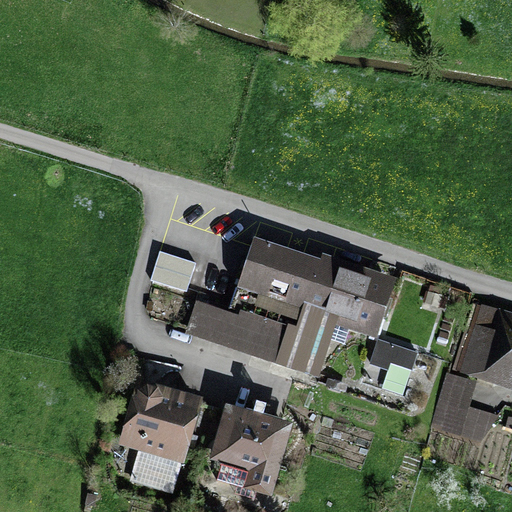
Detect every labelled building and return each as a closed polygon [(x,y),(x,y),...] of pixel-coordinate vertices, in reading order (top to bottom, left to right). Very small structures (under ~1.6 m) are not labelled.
[(349,324),(352,318),(372,325),(385,288),(252,243),(231,307),(199,296),(188,329),(312,372),(327,331),(330,332),(335,319),(349,324)] [(208,262),(165,248),(156,276),(199,290),(208,262)] [(494,380),(498,367),(511,371),(511,314),(484,306),(465,371),(494,380)] [(379,340),(371,364),(388,370),(390,363),(411,370),(416,353),(379,340)] [(446,376),(432,427),(480,441),(498,417),(465,407),(471,385),(446,376)] [(197,400),(172,393),(171,398),(160,395),(158,390),(152,386),(146,387),(142,390),(126,440),(143,445),(134,479),(172,489),(197,400)] [(252,488),(253,482),(268,486),(285,425),(261,419),(266,402),(257,399),(254,409),(248,407),(245,414),(231,410),(228,421),(223,425),(221,433),(222,440),(219,453),(220,460),(222,460),(217,478),(252,488)]
